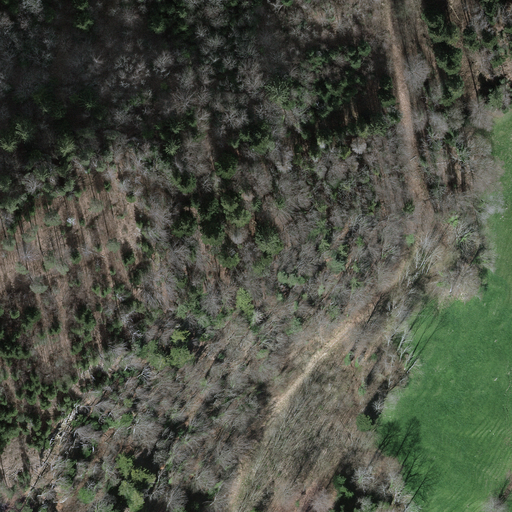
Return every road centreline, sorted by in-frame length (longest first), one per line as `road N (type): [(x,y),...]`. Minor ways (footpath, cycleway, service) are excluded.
road 1 (track): [(391,0),(417,185),(404,264),(379,304),(252,449),(226,511)]
road 2 (track): [(0,283),(122,248)]
